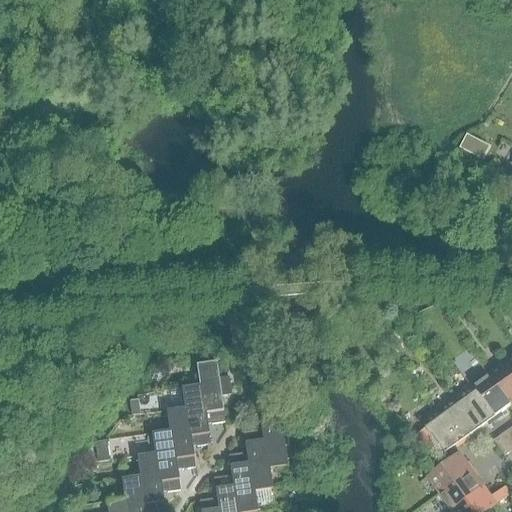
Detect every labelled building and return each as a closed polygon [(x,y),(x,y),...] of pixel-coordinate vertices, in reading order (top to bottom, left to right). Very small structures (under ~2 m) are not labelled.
[(397,343),(390,347),(396,355),(402,350),(397,343)] [(511,355),(502,363),(511,377),(511,355)] [(511,405),(511,377),(502,363),(485,375),(509,408),(511,405)] [(205,426),(206,426),(223,424),(219,398),(230,396),(228,378),(217,379),(214,364),(195,367),(198,387),(199,387),(205,426)] [(469,387),(482,405),(492,419),(509,408),(485,375),(469,387)] [(190,449),(191,449),(209,446),(206,426),(205,426),(199,387),(198,387),(180,390),(183,410),(184,410),(190,449)] [(452,399),(475,431),(492,419),(482,405),(469,387),(452,399)] [(452,399),(435,411),(459,443),(475,431),(452,399)] [(136,401),(128,402),(130,417),(138,416),(136,401)] [(194,469),(191,449),(190,449),(184,410),(183,410),(165,412),(168,433),(169,432),(175,472),(176,472),(183,471),(191,470),(194,469)] [(442,456),(459,443),(435,411),(418,423),(423,430),(412,438),(423,453),(434,445),(442,456)] [(267,471),(268,471),(285,468),(278,419),(258,422),(260,432),(261,431),(267,471)] [(508,442),(511,438),(511,427),(502,434),(508,442)] [(271,491),(268,471),(267,471),(261,431),(260,432),(242,434),(245,454),(246,454),(252,494),(253,494),(253,493),(271,491)] [(179,492),(176,472),(175,472),(169,432),(168,433),(150,435),(153,455),(154,455),(160,495),(161,494),(179,492)] [(502,434),(491,442),(497,450),(508,442),(502,434)] [(511,447),(508,442),(497,450),(503,457),(511,450),(511,447)] [(109,445),(95,447),(97,463),(111,461),(109,445)] [(246,454),(245,454),(227,457),(230,477),(231,477),(236,511),(255,511),(253,494),(252,494),(246,454)] [(163,511),(161,494),(160,495),(154,455),(153,455),(135,458),(138,478),(143,511),(163,511)] [(437,496),(470,472),(457,455),(425,478),(437,496)] [(191,470),(183,471),(184,479),(192,478),(191,470)] [(449,511),(482,489),(470,472),(437,496),(448,511),(449,511)] [(236,511),(231,477),(230,477),(212,480),(215,500),(217,511),(236,511)] [(143,511),(138,478),(120,481),(123,501),(124,501),(125,511),(143,511)] [(482,489),(449,511),(485,511),(509,496),(503,488),(488,498),(482,489)] [(217,511),(215,500),(198,502),(199,511),(217,511)] [(125,511),(124,501),(123,501),(105,503),(106,511),(125,511)]
